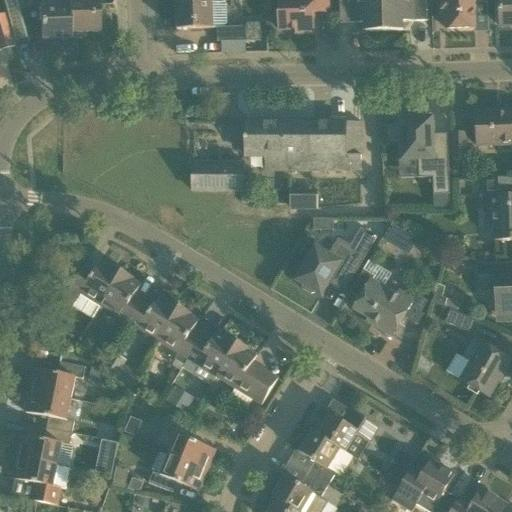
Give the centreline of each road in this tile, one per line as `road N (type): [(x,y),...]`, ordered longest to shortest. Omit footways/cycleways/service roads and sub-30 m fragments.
road 1 (residential): [(511,67),(136,81)]
road 2 (residential): [(0,206),(75,206),(125,219),(332,347)]
road 3 (residential): [(231,511),(238,477),(332,347)]
road 4 (residential): [(332,347),(498,444)]
road 5 (residential): [(136,81),(52,90),(24,104),(0,159)]
